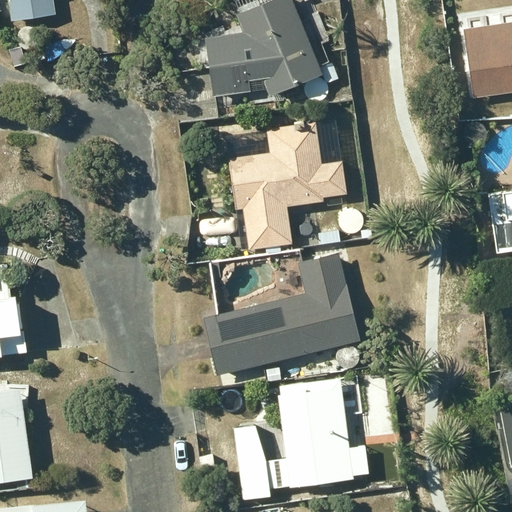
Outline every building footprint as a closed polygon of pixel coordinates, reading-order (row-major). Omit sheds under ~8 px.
[(55,11),(52,0),(8,0),(11,17),(55,11)] [(206,35),(213,93),(266,86),(269,93),(323,70),(293,0),(263,0),(235,12),(243,31),(206,35)] [(511,19),(462,27),(473,95),(511,88),(511,19)] [(333,61),(322,66),(327,78),(338,73),(333,61)] [(324,198),(323,194),(348,190),(342,156),(320,159),(314,118),(265,126),(268,149),(227,155),(235,206),(242,204),(248,247),(291,240),(291,237),(297,236),(295,220),(289,221),(287,203),(324,198)] [(321,131),(322,150),(335,149),(333,130),(321,131)] [(511,187),(488,191),(496,249),(511,246),(511,187)] [(306,289),(203,315),(217,372),(358,336),(336,249),(298,258),(306,289)] [(0,352),(26,349),(18,292),(6,294),(2,263),(0,263),(0,352)] [(335,356),(294,361),(296,373),(336,368),(335,356)] [(511,368),(496,372),(499,390),(511,387),(511,368)] [(270,486),(353,476),(352,472),(368,470),(365,444),(349,446),(340,375),(277,383),(286,455),(260,458),(255,422),(233,425),(242,496),(271,492),(270,486)] [(0,478),(33,474),(20,386),(0,388),(0,478)] [(511,404),(500,407),(510,464),(511,463),(511,404)] [(212,454),(199,454),(201,472),(213,471),(212,454)] [(87,511),(86,498),(0,506),(0,511),(87,511)]
